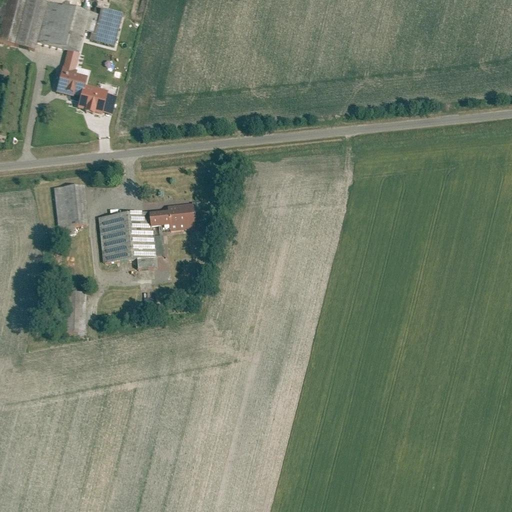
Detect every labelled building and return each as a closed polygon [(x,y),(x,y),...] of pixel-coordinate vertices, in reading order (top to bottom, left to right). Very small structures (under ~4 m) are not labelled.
[(122,16),(53,0),(9,0),(0,36),(0,44),(37,51),(39,42),(68,49),(56,94),(87,101),(92,79),(81,77),(90,45),(114,50),(122,16)] [(84,187),(52,190),(56,230),(88,226),(84,187)] [(196,229),(193,206),(168,208),(169,214),(151,216),(153,229),(173,226),(173,231),(196,229)] [(153,229),(151,216),(151,213),(99,219),(104,264),(156,258),(153,229)] [(157,260),(138,262),(139,271),(158,268),(157,260)] [(88,292),(64,292),(63,333),(87,334),(88,292)]
